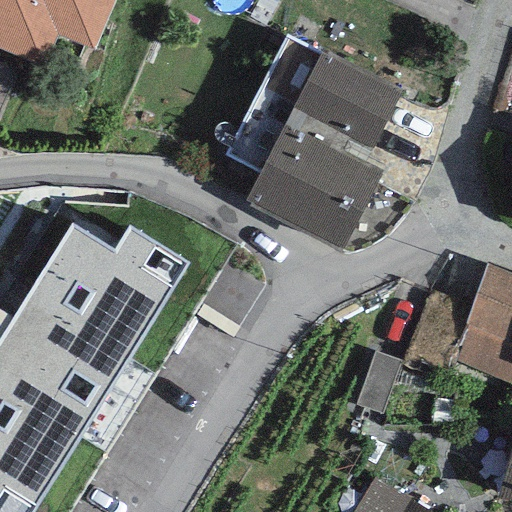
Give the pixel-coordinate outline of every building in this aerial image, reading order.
[(0,0),(0,50),(45,69),(59,37),(94,52),(117,0),(0,0)] [(226,156),(261,174),(320,57),(285,39),(226,156)] [(261,174),(245,204),(340,254),(379,180),(360,170),(399,94),(320,57),(261,174)] [(511,276),(487,267),(451,362),(511,384),(511,276)] [(221,346),(143,299),(102,365),(180,412),(221,346)] [(403,362),(375,352),(356,406),(384,416),(403,362)] [(511,449),(496,502),(511,505),(511,449)] [(430,511),(373,479),(353,511),(430,511)]
